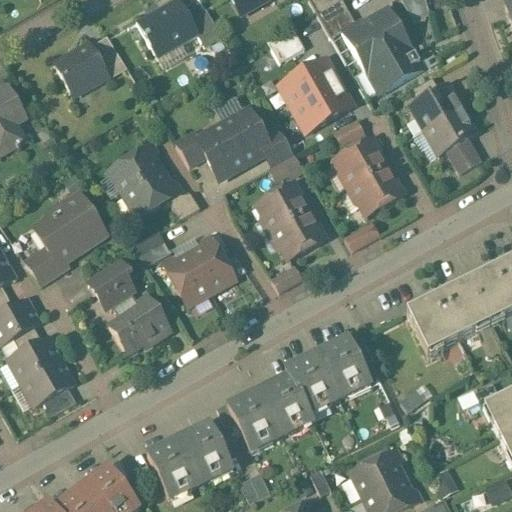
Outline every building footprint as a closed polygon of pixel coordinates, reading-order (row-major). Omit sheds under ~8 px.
[(227,0),(229,1),(231,0),(234,0),(243,14),(268,0),(227,0)] [(307,0),(318,18),(342,5),(350,0),(307,0)] [(405,0),(408,25),(429,22),(426,0),(405,0)] [(188,24),(176,3),(136,27),(158,64),(197,41),(199,40),(188,24)] [(342,5),(318,18),(331,42),(337,39),(341,37),(341,36),(343,39),(357,31),(342,5)] [(511,5),(503,9),(511,33),(511,5)] [(341,36),(341,37),(367,84),(372,81),(381,98),(423,74),(388,13),(371,22),(373,25),(365,29),(364,27),(357,31),(343,39),(341,36)] [(221,41),(205,14),(188,24),(199,40),(197,41),(203,52),(221,41)] [(267,47),(279,69),(304,55),(292,33),(267,47)] [(88,48),(54,69),(75,103),(108,85),(103,76),(122,66),(107,43),(91,52),(88,48)] [(279,92),(292,115),(339,89),(326,66),(279,92)] [(431,83),(411,95),(416,105),(437,93),(431,83)] [(416,105),(408,110),(423,136),(461,114),(446,88),(437,93),(416,105)] [(352,113),(339,89),(292,115),(305,139),(352,113)] [(8,92),(0,97),(0,160),(24,147),(14,130),(26,124),(8,92)] [(151,113),(135,122),(148,143),(164,134),(151,113)] [(461,114),(423,136),(438,162),(446,157),(467,145),(476,140),(461,114)] [(248,116),(221,130),(244,170),(264,160),(270,156),(264,144),(248,116)] [(357,125),(334,138),(341,151),(365,138),(357,125)] [(196,144),(195,145),(205,163),(218,185),(244,170),(221,130),(196,144)] [(278,136),(264,144),(270,156),(264,160),(272,173),(282,167),(294,161),(278,136)] [(193,139),(175,149),(189,172),(205,163),(195,145),(196,144),(193,139)] [(373,145),(335,166),(350,193),(386,172),(379,159),(381,158),(373,145)] [(467,145),(446,157),(452,167),(473,155),(467,145)] [(152,149),(108,177),(122,200),(159,177),(153,168),(156,166),(158,159),(152,149)] [(473,155),(452,167),(459,180),(480,168),(473,155)] [(294,161),(282,167),(289,180),(292,184),(301,173),(294,161)] [(272,173),(268,175),(275,188),(289,180),(282,167),(272,173)] [(386,172),(350,193),(365,219),(402,198),(395,184),(393,185),(386,172)] [(169,187),(167,188),(159,177),(122,200),(138,224),(168,205),(180,198),(182,196),(176,189),(169,187)] [(294,190),(257,211),(272,237),(306,217),(299,205),(301,203),(294,190)] [(190,198),(181,201),(180,198),(168,205),(180,225),(199,213),(190,198)] [(78,200),(49,220),(52,223),(33,235),(45,254),(56,271),(63,267),(104,240),(78,200)] [(306,217),(272,237),(287,264),(323,244),(315,229),(314,230),(306,217)] [(372,228),(345,243),(352,257),(380,241),(372,228)] [(158,237),(133,251),(139,261),(163,247),(158,237)] [(235,286),(210,241),(202,246),(199,253),(200,255),(190,261),(212,299),(235,286)] [(163,247),(139,261),(145,272),(169,258),(163,247)] [(45,254),(24,268),(39,290),(66,272),(63,267),(56,271),(45,254)] [(0,262),(0,261),(0,292),(1,292),(13,285),(0,262)] [(212,299),(190,261),(179,267),(178,265),(169,263),(161,268),(186,313),(212,299)] [(511,264),(405,319),(427,362),(511,318),(511,264)] [(119,268),(92,285),(100,297),(95,301),(104,315),(110,312),(130,298),(121,286),(128,282),(119,268)] [(294,271),(271,285),(278,298),(302,285),(294,271)] [(147,301),(136,308),(130,298),(110,312),(118,324),(107,332),(127,360),(142,350),(144,353),(170,336),(147,301)] [(7,303),(0,306),(0,320),(13,313),(7,303)] [(13,313),(0,320),(0,350),(1,352),(13,345),(33,333),(34,333),(39,330),(25,306),(13,313)] [(33,333),(13,345),(20,358),(41,346),(34,333),(33,333)] [(20,358),(8,365),(21,388),(59,367),(46,343),(20,358)] [(287,381),(226,411),(234,428),(249,457),(251,456),(248,451),(266,442),(273,445),(288,438),(290,431),(307,422),(310,427),(312,426),(306,414),(323,405),(331,408),(345,401),(348,393),(364,385),(367,390),(369,389),(347,344),(284,375),(287,381)] [(59,367),(21,388),(34,412),(42,408),(67,394),(72,391),(59,367)] [(425,388),(401,403),(408,414),(432,400),(425,388)] [(494,388),(460,398),(465,413),(499,403),(494,388)] [(67,394),(42,408),(50,422),(75,408),(67,394)] [(511,397),(479,415),(511,475),(511,397)] [(226,411),(224,408),(215,412),(225,432),(234,428),(226,411)] [(209,429),(146,459),(168,505),(169,504),(167,500),(186,491),(191,494),(208,485),(211,479),(228,471),(230,475),(231,475),(209,429)] [(394,455),(348,478),(360,503),(399,483),(394,473),(396,472),(398,463),(394,455)] [(136,511),(107,472),(53,511),(136,511)] [(444,501),(459,494),(449,472),(433,480),(444,501)] [(320,474),(309,480),(319,500),(330,495),(320,474)] [(259,478),(239,488),(249,508),(269,498),(259,478)] [(399,483),(360,503),(364,511),(405,511),(419,505),(415,497),(407,494),(405,495),(399,483)] [(314,502),(296,511),(319,511),(314,502)]
